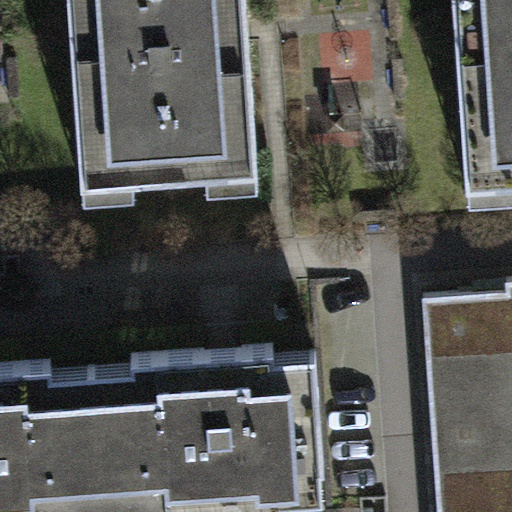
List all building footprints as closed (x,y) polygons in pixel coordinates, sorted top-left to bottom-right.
[(72,0),(86,192),(277,179),(263,0),(72,0)] [(511,0),(455,0),(469,184),(511,180),(511,0)] [(511,476),(511,282),(426,290),(442,483),(511,476)] [(343,338),(111,351),(123,511),(232,511),(355,505),(343,338)] [(123,511),(111,351),(0,359),(0,511),(123,511)] [(511,511),(511,476),(442,483),(444,511),(511,511)]
